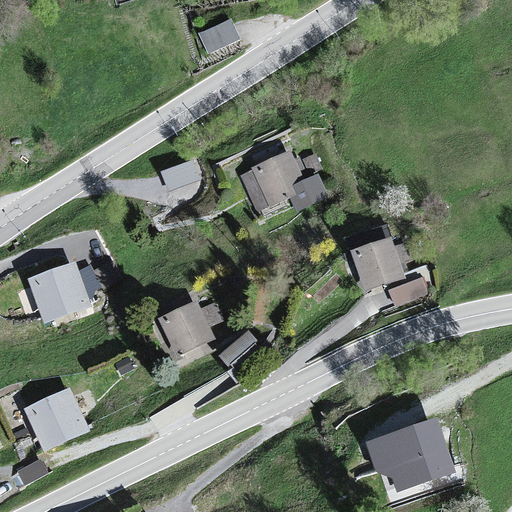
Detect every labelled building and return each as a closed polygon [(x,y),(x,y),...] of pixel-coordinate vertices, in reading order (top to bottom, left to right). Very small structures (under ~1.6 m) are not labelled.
[(232,23),(200,39),(211,62),(243,47),(232,23)] [(296,158),(246,182),(262,216),(292,201),(299,215),(331,199),(322,180),(309,186),(296,158)] [(193,164),(166,178),(174,194),(201,180),(193,164)] [(391,244),(352,259),(367,296),(406,281),(391,244)] [(77,269),(31,287),(49,331),(95,312),(77,269)] [(425,281),(391,296),(399,314),(433,299),(425,281)] [(200,306),(159,326),(180,366),(220,346),(214,334),(232,325),(224,309),(206,318),(200,306)] [(249,337),(221,363),(241,384),(269,358),(249,337)] [(14,378),(25,405),(73,386),(62,360),(14,378)] [(72,393),(26,416),(47,459),(93,436),(72,393)] [(443,431),(371,451),(378,475),(395,482),(398,493),(456,477),(443,431)] [(42,464),(20,477),(29,491),(50,479),(42,464)]
